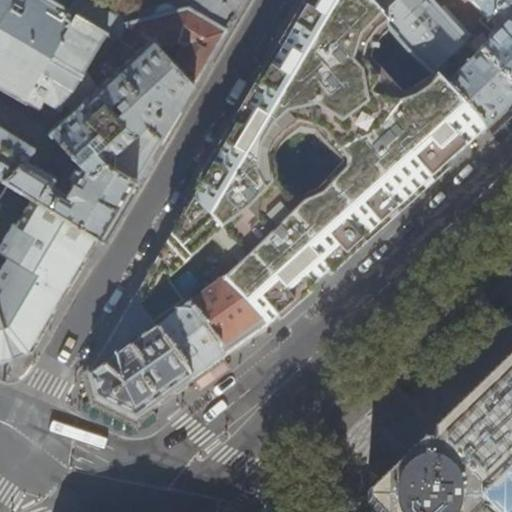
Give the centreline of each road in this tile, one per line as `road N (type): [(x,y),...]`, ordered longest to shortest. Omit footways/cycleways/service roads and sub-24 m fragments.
road 1 (residential): [(274,0),(46,382),(27,433)]
road 2 (tertiary): [(511,168),(286,377)]
road 3 (tertiary): [(286,377),(167,489)]
road 4 (tertiary): [(167,489),(27,433)]
road 5 (tertiary): [(283,511),(286,377)]
